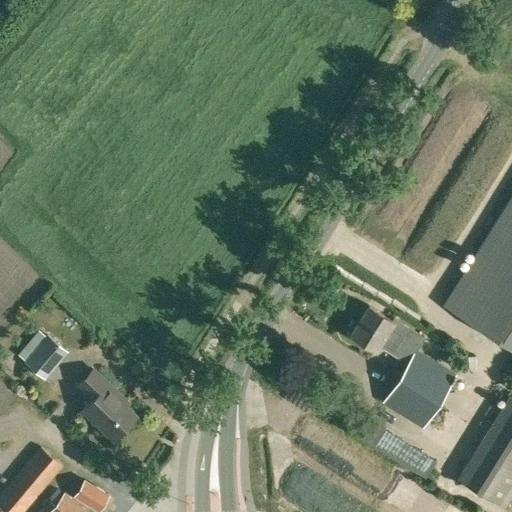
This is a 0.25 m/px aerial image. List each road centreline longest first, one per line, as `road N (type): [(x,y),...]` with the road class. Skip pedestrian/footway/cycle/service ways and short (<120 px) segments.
road 1 (tertiary): [(225,394),(463,0)]
road 2 (tertiary): [(225,394),(203,445),(199,511)]
